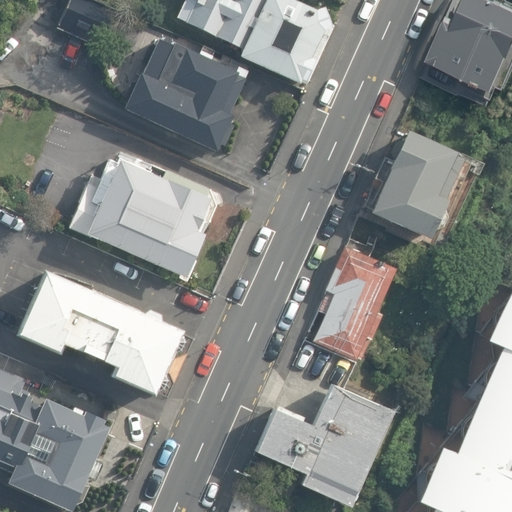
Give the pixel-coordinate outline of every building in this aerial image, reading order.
[(84,0),(68,0),(57,27),(85,39),(99,6),(84,0)] [(236,59),(296,86),(298,83),(305,86),(332,27),(327,25),(321,9),(313,13),(284,0),(185,0),(175,21),(240,51),(236,59)] [(511,50),(511,6),(494,0),(457,0),(428,67),(492,95),(511,50)] [(171,48),(156,41),(153,46),(148,47),(140,63),(144,67),(140,76),(138,75),(134,84),(131,83),(124,99),(126,100),(120,112),(214,155),(218,145),(223,147),(232,127),(227,124),(230,118),(228,117),(245,80),(243,79),(246,73),(233,67),(235,62),(222,56),(220,62),(198,52),(196,56),(172,45),(171,48)] [(455,157),(401,126),(368,215),(424,236),(455,157)] [(218,193),(116,149),(75,226),(189,275),(218,193)] [(372,313),(391,270),(342,247),(322,293),(324,293),(316,312),(322,315),(309,344),(350,363),(353,358),(357,360),(361,351),(357,349),(361,340),(366,343),(377,315),(372,313)] [(181,327),(47,267),(18,331),(154,392),(181,327)] [(511,511),(511,287),(509,286),(416,511),(511,511)] [(111,418),(0,367),(0,455),(20,464),(12,481),(77,510),(111,418)] [(341,509),(388,409),(340,387),(338,390),(328,386),(308,428),(271,411),(251,455),(299,477),(294,488),(341,509)]
